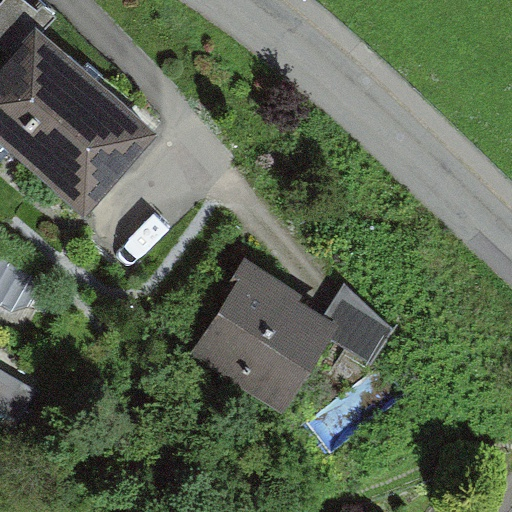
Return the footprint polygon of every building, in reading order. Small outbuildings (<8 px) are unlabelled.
[(24,0),(6,0),(0,7),(0,46),(10,55),(0,67),(0,139),(88,217),(161,134),(45,32),(59,17),(46,5),(39,13),(24,0)] [(0,292),(22,306),(40,275),(0,250),(0,292)] [(303,294),(246,259),(234,277),(240,281),(193,356),(286,414),(332,341),(342,324),(326,315),(300,299),(303,294)] [(346,283),(326,315),(342,324),(332,341),(373,365),(395,331),(346,283)] [(39,389),(0,367),(0,421),(16,431),(39,389)]
